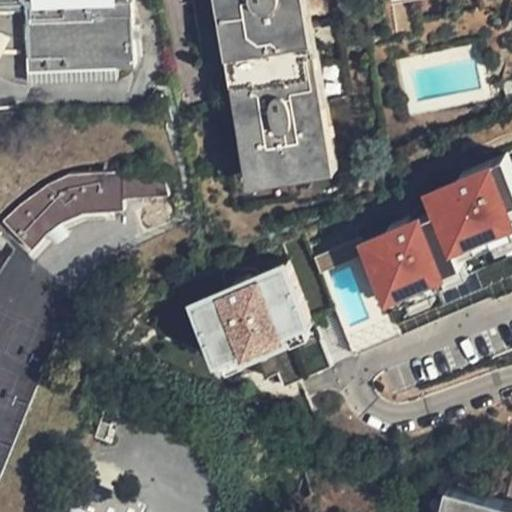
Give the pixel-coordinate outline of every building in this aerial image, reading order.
[(0,0),(0,10),(25,9),(27,42),(28,59),(29,70),(135,63),(132,0),(116,1),(115,0),(0,0)] [(336,156),(303,0),(220,0),(259,174),(285,168),(287,175),(311,170),(310,162),(336,156)] [(0,67),(4,59),(12,42),(16,34),(0,25),(0,67)] [(27,42),(12,42),(4,59),(28,59),(27,42)] [(418,143),(411,122),(389,128),(397,150),(418,143)] [(506,203),(511,200),(511,173),(501,150),(470,164),(472,170),(443,183),(451,201),(422,215),(419,210),(399,219),(401,225),(365,241),(388,291),(410,282),(414,293),(436,283),(432,274),(449,267),(470,259),(467,252),(462,240),(482,232),(499,225),(503,234),(511,230),(511,216),(511,215),(506,203)] [(0,227),(0,233),(25,252),(44,231),(58,220),(85,208),(121,208),(123,197),(164,194),(159,176),(122,174),(69,177),(39,191),(22,205),(0,227)] [(511,230),(503,234),(508,246),(511,244),(511,230)] [(462,240),(467,252),(487,244),(482,232),(462,240)] [(0,270),(11,252),(0,245),(0,270)] [(317,315),(292,255),(196,295),(221,355),(230,352),(234,361),(298,335),(293,325),(317,315)] [(470,259),(449,267),(454,279),(474,270),(470,259)] [(410,282),(388,291),(392,303),(414,293),(410,282)] [(436,283),(414,293),(419,306),(441,296),(436,283)] [(108,362),(91,359),(83,393),(100,398),(108,362)] [(153,511),(119,497),(134,462),(83,440),(50,511),(153,511)] [(511,511),(511,501),(457,489),(452,511),(511,511)]
